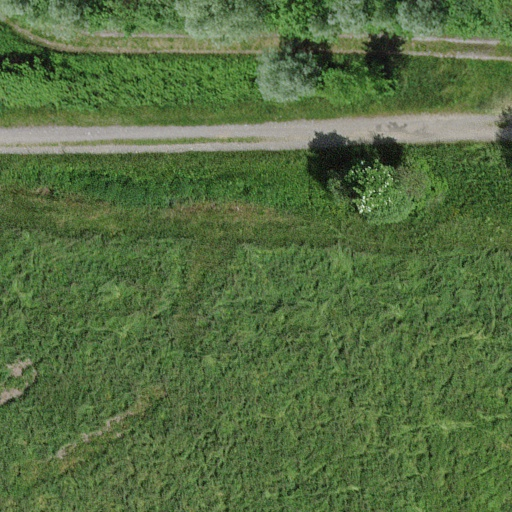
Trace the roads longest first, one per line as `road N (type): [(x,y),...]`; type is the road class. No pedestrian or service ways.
road 1 (track): [(511,46),(118,41),(71,35),(23,17),(5,0)]
road 2 (track): [(0,141),(511,128)]
